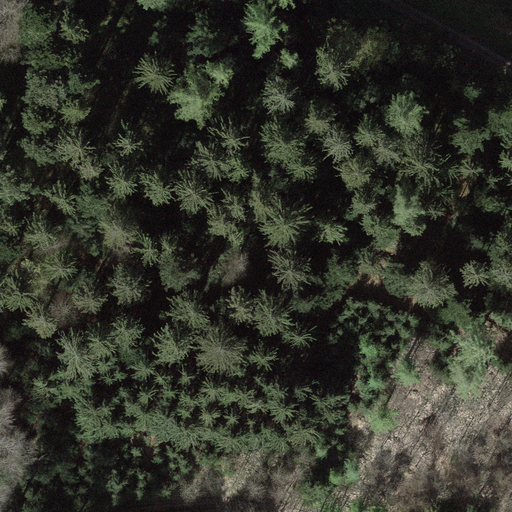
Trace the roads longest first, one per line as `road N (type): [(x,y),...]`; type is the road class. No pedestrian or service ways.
road 1 (track): [(287,511),(214,503),(114,511)]
road 2 (track): [(385,0),(511,69)]
